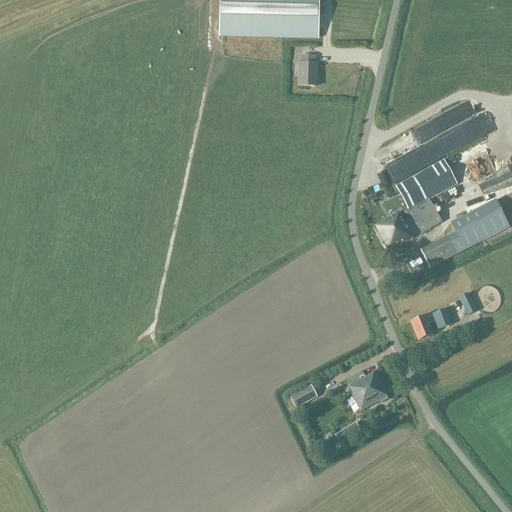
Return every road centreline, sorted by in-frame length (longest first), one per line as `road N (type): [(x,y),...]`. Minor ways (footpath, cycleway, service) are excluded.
road 1 (unclassified): [(506,511),(419,403),(354,238),(352,197),(394,0)]
road 2 (track): [(511,101),(462,95),(364,144)]
